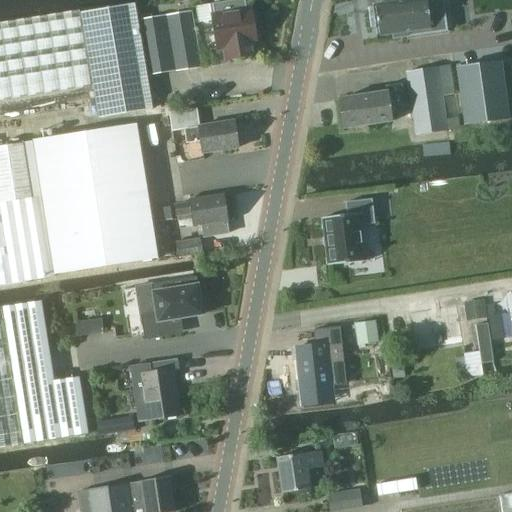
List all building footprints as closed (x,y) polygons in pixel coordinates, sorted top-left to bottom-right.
[(217,48),(225,47),(227,60),(253,56),(251,43),(256,42),(253,22),(251,9),(246,10),(244,0),(234,0),(213,4),(215,15),(212,16),(217,48)] [(390,0),(391,3),(375,5),(380,36),(393,34),(408,32),(409,37),(447,32),(445,17),(429,19),(426,0),(390,0)] [(200,66),(194,34),(190,12),(137,21),(134,3),(112,7),(126,113),(152,108),(146,74),(200,66)] [(99,117),(126,113),(112,7),(0,23),(0,99),(94,84),(99,117)] [(501,62),(457,68),(465,125),(509,119),(501,62)] [(450,65),(405,72),(415,135),(460,128),(458,117),(446,119),(442,96),(454,94),(453,86),(450,65)] [(375,95),(340,101),(345,131),(392,123),(389,107),(407,105),(404,84),(387,87),(388,93),(375,95)] [(202,125),(199,107),(172,111),(175,132),(187,130),(189,143),(204,140),(206,153),(240,147),(239,141),(242,141),(241,133),(237,133),(235,120),(202,125)] [(159,258),(136,123),(33,141),(56,275),(159,258)] [(33,140),(0,145),(0,206),(12,285),(54,278),(33,140)] [(448,142),(422,145),(423,157),(450,154),(448,142)] [(203,237),(227,233),(225,220),(227,220),(223,193),(193,197),(193,199),(177,202),(180,219),(190,217),(191,226),(201,224),(203,237)] [(376,223),(373,199),(347,203),(349,215),(325,218),(325,219),(330,265),(330,266),(367,262),(363,225),(376,223)] [(173,204),(154,206),(155,217),(174,215),(173,204)] [(0,286),(12,285),(0,206),(0,286)] [(178,258),(202,254),(199,238),(175,242),(177,255),(178,258)] [(153,285),(137,288),(142,316),(146,341),(162,338),(160,323),(180,320),(204,316),(199,286),(198,278),(153,285)] [(463,301),(466,321),(487,318),(484,297),(463,301)] [(465,341),(460,300),(410,307),(416,348),(465,341)] [(0,307),(0,447),(89,433),(79,377),(54,382),(41,301),(0,307)] [(80,333),(104,328),(102,314),(77,319),(80,333)] [(353,323),(357,345),(379,342),(375,320),(353,323)] [(487,324),(475,325),(480,353),(481,364),(493,362),(487,324)] [(297,348),(302,388),(332,384),(346,383),(344,367),(345,367),(340,327),(314,330),(316,346),(297,348)] [(402,364),(391,365),(393,380),(404,379),(402,364)] [(146,420),(179,416),(172,370),(152,372),(151,365),(132,368),(140,421),(146,420)] [(96,422),(99,436),(136,431),(134,416),(96,422)] [(322,451),(280,458),(286,494),(312,489),(309,469),(325,466),(322,451)] [(417,490),(415,477),(376,484),(378,496),(417,490)] [(175,511),(170,478),(76,492),(79,511),(175,511)] [(504,511),(511,511),(511,481),(501,483),(504,511)] [(360,489),(328,494),(330,511),(338,511),(363,508),(360,489)]
